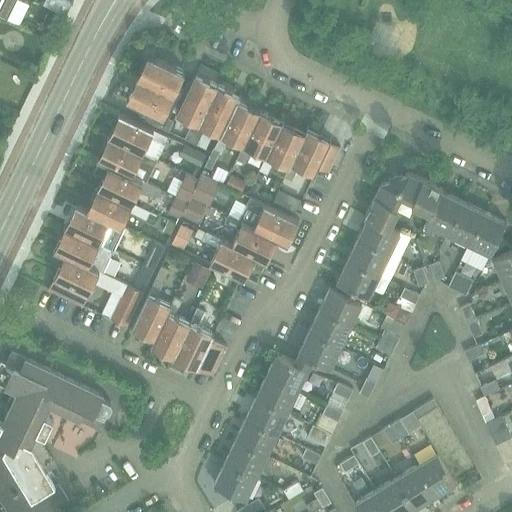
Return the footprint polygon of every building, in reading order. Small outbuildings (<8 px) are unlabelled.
[(0,0),(0,17),(7,20),(16,0),(0,0)] [(65,25),(69,12),(47,5),(43,17),(65,25)] [(151,55),(140,76),(157,84),(175,92),(171,101),(181,106),(188,89),(178,84),(185,71),(168,63),(151,55)] [(181,106),(178,110),(201,121),(218,85),(196,74),(188,89),(181,106)] [(140,76),(130,99),(147,107),(141,118),(159,126),(170,131),(175,119),(164,114),(171,101),(175,92),(157,84),(140,76)] [(218,85),(201,121),(208,124),(223,131),(239,100),(241,95),(218,85)] [(223,131),(215,148),(221,151),(223,152),(230,137),(244,144),(262,110),(239,100),(223,131)] [(267,155),(283,121),(262,110),(244,144),(238,159),(245,162),(252,148),(267,155)] [(120,113),(109,136),(143,152),(150,137),(165,144),(169,136),(120,113)] [(200,124),(194,135),(201,138),(204,132),(208,124),(201,121),(200,124)] [(289,166),(306,132),(283,121),(267,155),(260,169),(268,173),(275,159),(289,166)] [(191,126),(188,132),(194,135),(200,124),(191,126)] [(306,132),(289,166),(285,176),(292,179),(299,165),(315,173),(318,166),(330,171),(342,146),(330,141),(331,138),(308,127),(306,132)] [(188,132),(185,139),(186,139),(191,142),(198,145),(201,138),(194,135),(188,132)] [(158,159),(143,152),(109,136),(98,159),(146,182),(147,181),(158,159)] [(206,154),(185,144),(179,155),(201,166),(206,154)] [(215,147),(210,157),(217,160),(221,151),(215,148),(215,147)] [(210,157),(206,166),(212,169),(217,160),(210,157)] [(98,159),(92,172),(105,178),(101,187),(132,203),(133,202),(137,193),(157,196),(161,188),(147,181),(146,182),(98,159)] [(391,226),(404,198),(432,212),(442,191),(443,188),(410,172),(382,182),(366,215),(369,216),(391,226)] [(188,202),(191,196),(199,179),(187,173),(176,196),(188,202)] [(207,203),(218,181),(202,173),(199,179),(191,196),(204,202),(207,203)] [(228,177),(225,185),(241,193),(245,185),(228,177)] [(150,211),(133,202),(132,203),(101,187),(90,209),(122,225),(129,210),(147,219),(150,211)] [(227,190),(224,200),(240,205),(243,194),(227,190)] [(448,232),(464,201),(442,191),(432,212),(427,222),(448,232)] [(183,214),(188,202),(176,196),(168,212),(179,218),(181,213),(183,214)] [(195,220),(204,202),(191,196),(188,202),(183,214),(195,220)] [(250,196),(239,219),(278,237),(277,238),(288,243),(299,220),(250,196)] [(469,243),(484,211),(464,201),(448,232),(469,243)] [(122,225),(90,209),(77,203),(65,226),(100,243),(100,242),(114,249),(125,227),(122,225)] [(506,222),(484,211),(469,243),(491,253),(500,234),(506,222)] [(266,261),(277,238),(278,237),(239,219),(229,214),(225,222),(239,229),(232,244),(255,256),(266,261)] [(390,252),(401,231),(391,226),(369,216),(359,237),(390,252)] [(171,234),(176,223),(168,219),(163,231),(171,234)] [(173,244),(182,248),(184,249),(194,228),(183,223),(173,244)] [(114,249),(100,242),(100,243),(65,226),(54,249),(65,255),(89,266),(89,265),(96,250),(111,257),(114,249)] [(245,278),(255,256),(232,244),(207,232),(203,241),(217,247),(210,261),(245,278)] [(511,248),(511,247),(506,241),(500,234),(491,253),(494,256),(511,248)] [(380,274),(390,252),(359,237),(348,259),(380,274)] [(154,268),(165,246),(155,240),(144,263),(154,268)] [(511,248),(494,256),(504,279),(511,275),(511,248)] [(133,286),(89,265),(89,266),(65,255),(49,289),(83,305),(94,282),(122,295),(111,316),(128,324),(144,291),(133,286)] [(369,297),(380,274),(348,259),(338,281),(340,282),(337,289),(361,302),(364,294),(369,297)] [(445,276),(440,260),(430,264),(436,279),(445,276)] [(144,291),(154,268),(144,263),(133,286),(144,291)] [(428,281),(423,266),(413,269),(418,283),(428,281)] [(155,337),(172,303),(157,296),(169,271),(161,267),(132,326),(155,337)] [(466,294),(472,283),(474,279),(456,271),(449,286),(466,294)] [(186,296),(202,301),(209,281),(192,275),(186,296)] [(361,302),(337,289),(331,286),(320,308),(352,323),(362,302),(361,302)] [(416,303),(421,294),(405,287),(401,295),(406,298),(416,303)] [(175,355),(191,321),(176,314),(183,299),(175,296),(172,303),(152,344),(175,355)] [(406,298),(398,314),(396,319),(406,324),(416,303),(406,298)] [(476,317),(470,302),(460,307),(467,321),(476,317)] [(227,345),(214,339),(212,338),(214,332),(199,325),(206,311),(198,307),(191,321),(175,355),(213,374),(227,345)] [(341,345),(352,323),(320,308),(310,330),(341,345)] [(396,345),(406,324),(396,319),(387,314),(376,336),(380,338),(396,345)] [(483,333),(476,317),(467,321),(474,337),(483,333)] [(331,367),(341,345),(310,330),(295,361),(309,368),(313,359),(331,367)] [(392,354),(396,345),(380,338),(376,346),(392,354)] [(486,351),(484,352),(480,343),(465,350),(475,373),(493,365),(486,351)] [(0,497),(9,511),(63,511),(59,505),(68,499),(59,483),(55,485),(32,446),(37,434),(46,439),(54,421),(46,417),(51,405),(99,428),(106,414),(110,412),(113,407),(111,403),(98,396),(100,393),(12,351),(7,362),(2,359),(0,362),(0,383),(18,392),(3,423),(0,421),(0,497)] [(309,368),(295,361),(277,353),(267,374),(299,390),(309,368)] [(502,377),(496,363),(493,365),(475,373),(485,395),(511,382),(511,377),(510,373),(502,377)] [(288,412),(299,390),(267,374),(256,397),(288,412)] [(369,396),(376,381),(368,377),(360,392),(369,396)] [(334,391),(349,398),(353,389),(338,382),(334,391)] [(491,410),(485,395),(476,399),(487,422),(495,418),(491,410)] [(278,433),(288,412),(256,397),(246,418),(278,433)] [(418,418),(439,406),(434,398),(413,410),(418,418)] [(323,413),(338,420),(343,411),(327,404),(323,413)] [(423,427),(444,415),(439,406),(418,418),(423,427)] [(511,436),(511,435),(503,414),(495,418),(487,422),(496,443),(511,436)] [(429,437),(450,425),(444,415),(423,427),(429,437)] [(267,455),(278,433),(246,418),(236,440),(267,455)] [(409,432),(400,418),(392,423),(401,437),(409,432)] [(401,437),(392,423),(384,428),(392,442),(401,437)] [(435,447),(456,435),(450,425),(429,437),(435,447)] [(328,442),(332,433),(317,426),(313,434),(328,442)] [(441,457),(462,444),(456,435),(435,447),(438,451),(441,457)] [(380,450),(372,436),(363,441),(372,455),(380,450)] [(257,477),(267,455),(236,440),(225,461),(257,477)] [(447,467),(468,454),(462,444),(441,457),(447,467)] [(318,463),(322,454),(307,447),(302,456),(318,463)] [(447,467),(441,457),(438,451),(417,464),(435,494),(456,482),(453,477),(447,467)] [(345,471),(360,462),(355,454),(340,463),(345,471)] [(453,477),(474,464),(468,454),(447,467),(453,477)] [(247,498),(257,477),(225,461),(215,483),(247,498)] [(414,507),(435,494),(417,464),(396,476),(414,507)] [(345,495),(356,489),(347,471),(336,477),(345,495)] [(389,511),(406,511),(414,507),(396,476),(376,489),(389,511)] [(289,498),(303,489),(299,481),(284,490),(289,498)] [(331,501),(323,486),(314,492),(323,506),(331,501)] [(361,511),(389,511),(376,489),(355,501),(361,511)] [(281,502),(286,511),(301,503),(297,494),(281,502)] [(265,511),(258,498),(237,510),(237,511),(265,511)]
